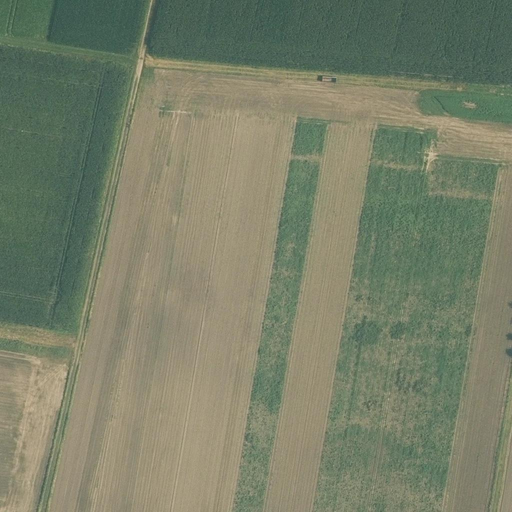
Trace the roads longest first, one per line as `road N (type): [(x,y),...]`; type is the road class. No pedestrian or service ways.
road 1 (track): [(42,511),(154,0)]
road 2 (track): [(0,38),(212,68),(511,93)]
